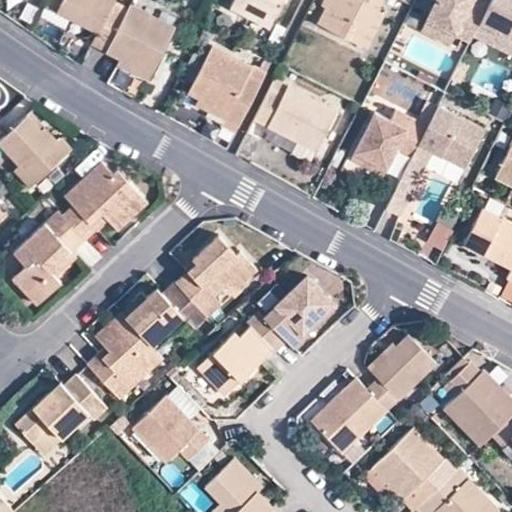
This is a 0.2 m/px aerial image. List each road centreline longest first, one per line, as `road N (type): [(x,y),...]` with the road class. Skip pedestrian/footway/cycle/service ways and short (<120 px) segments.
road 1 (residential): [(406,278),(268,418),(269,441),(336,511)]
road 2 (residential): [(220,176),(21,363)]
road 3 (residential): [(0,49),(220,176)]
road 4 (residential): [(220,176),(406,278)]
road 5 (residential): [(406,278),(511,336)]
